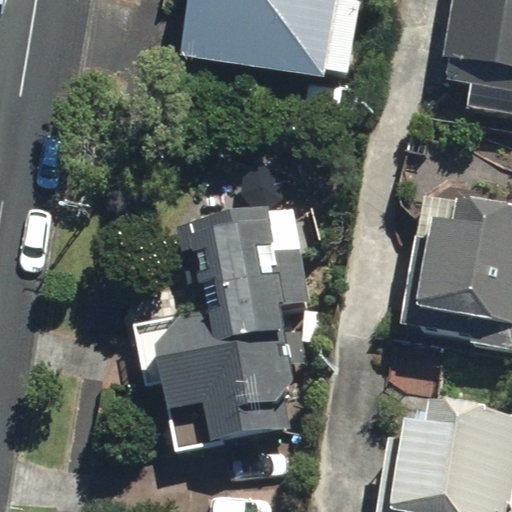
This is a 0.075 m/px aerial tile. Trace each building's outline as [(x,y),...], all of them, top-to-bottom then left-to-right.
[(202,0),(192,68),(335,89),(338,73),(363,77),(373,0),(202,0)] [(511,0),(466,0),(463,80),(511,81),(511,0)] [(511,210),(438,200),(422,317),(511,329),(511,210)] [(320,304),(300,213),(190,236),(198,270),(214,267),(226,324),(165,337),(183,420),(216,413),(225,453),(294,438),(289,416),(306,412),(292,348),(301,345),(294,309),(320,304)] [(511,511),(511,418),(440,408),(436,433),(422,431),(419,449),(400,446),(390,511),(511,511)]
